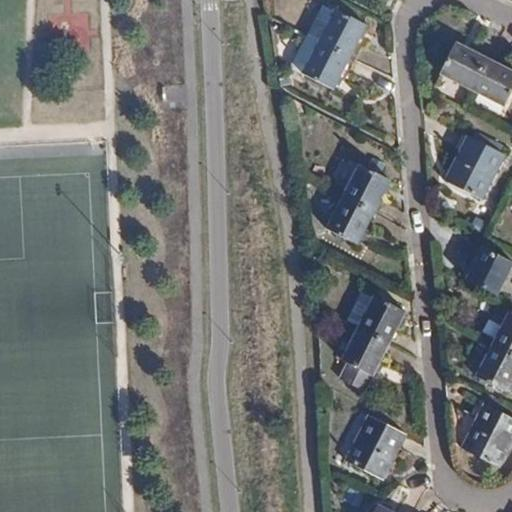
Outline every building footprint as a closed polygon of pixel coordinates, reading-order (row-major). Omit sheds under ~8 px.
[(317,43),(348,58),(363,28),(332,13),(331,15),(320,9),(306,38),(317,43)] [(290,71),(301,76),(332,92),(348,58),(317,43),(306,38),(290,71)] [(453,44),(438,74),(470,90),(485,60),(453,44)] [(470,90),(503,105),(511,85),(511,72),(485,60),(470,90)] [(444,176),(482,195),(504,151),(466,132),(444,176)] [(357,166),(341,198),(372,214),(388,181),(357,166)] [(372,214),(341,198),(325,231),(357,246),(372,214)] [(479,249),(464,281),(494,296),(510,264),(479,249)] [(344,323),(356,329),(387,344),(402,312),(372,297),(371,299),(359,293),(344,323)] [(511,315),(506,313),(490,344),(511,354),(511,315)] [(356,329),(340,361),(347,364),(339,380),(362,391),(370,375),(371,376),(387,344),(356,329)] [(475,376),(506,392),(511,379),(511,354),(490,344),(475,376)] [(461,448),(497,467),(511,435),(511,420),(482,405),(461,448)] [(364,418),(342,462),(382,482),(403,437),(364,418)]
